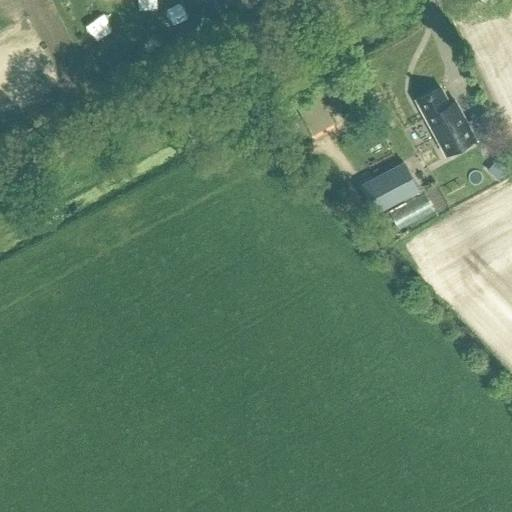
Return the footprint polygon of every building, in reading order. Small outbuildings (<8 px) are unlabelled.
[(440,86),(416,99),(446,154),(475,138),(455,100),(449,103),(440,86)] [(327,87),(295,105),(312,134),(333,122),(325,108),(336,102),(327,87)] [(495,155),(484,168),(495,177),(505,165),(495,155)] [(418,189),(403,161),(360,184),(375,212),(418,189)] [(378,224),(387,235),(425,205),(416,193),(378,224)]
